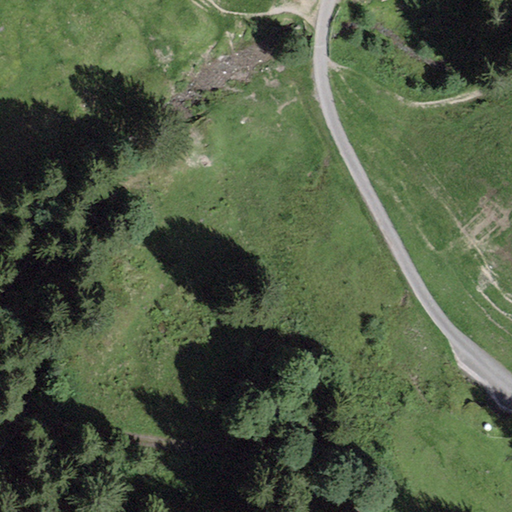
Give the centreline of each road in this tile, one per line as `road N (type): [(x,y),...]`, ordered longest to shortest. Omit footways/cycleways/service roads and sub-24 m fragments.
road 1 (track): [(327,0),(320,83),(435,320),(511,391)]
road 2 (track): [(0,429),(210,449),(276,472),(347,511)]
